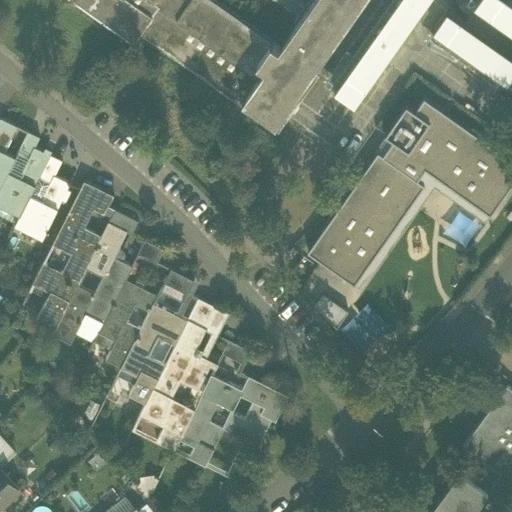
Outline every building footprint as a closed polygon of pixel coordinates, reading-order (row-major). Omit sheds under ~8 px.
[(319,73),(308,65),(280,45),(216,0),(79,0),(134,39),(141,31),(278,129),(319,73)] [(216,0),(280,45),(298,20),(295,18),(307,0),(216,0)] [(308,65),(354,0),(307,0),(295,18),(298,20),(280,45),(308,65)] [(355,103),(428,0),(398,0),(335,89),(355,103)] [(511,2),(509,0),(477,0),(474,5),(511,31),(511,2)] [(511,76),(511,56),(447,10),(433,29),(508,82),(511,76)] [(393,138),(383,152),(378,149),(308,248),(355,281),(355,280),(425,182),(418,177),(425,166),(490,212),(491,213),(511,182),(511,157),(424,95),(415,108),(407,102),(385,132),(386,133),(393,138)] [(0,184),(0,185),(8,169),(16,154),(5,149),(18,124),(1,115),(0,117),(0,184)] [(28,156),(29,157),(35,145),(40,135),(28,129),(17,151),(18,151),(28,156)] [(376,147),(378,149),(383,152),(393,138),(386,133),(376,147)] [(0,185),(0,203),(20,213),(31,192),(40,174),(51,152),(35,145),(29,157),(28,156),(20,174),(8,169),(0,185)] [(16,154),(8,169),(20,174),(28,156),(18,151),(16,154)] [(50,180),(52,180),(55,173),(63,158),(51,152),(40,174),(50,180)] [(485,219),(490,212),(425,166),(418,177),(425,182),(355,280),(362,285),(434,183),(485,219)] [(41,198),(31,192),(20,213),(16,221),(15,223),(43,237),(71,181),(55,173),(52,180),(50,180),(41,198)] [(50,180),(40,174),(31,192),(41,198),(50,180)] [(56,326),(78,282),(87,265),(103,233),(85,225),(94,207),(105,212),(108,205),(109,205),(115,193),(85,179),(53,242),(71,251),(62,269),(44,260),(34,281),(50,290),(47,297),(37,317),(56,326)] [(479,215),(451,197),(436,222),(464,240),(479,215)] [(0,213),(16,221),(20,213),(0,203),(0,213)] [(127,229),(132,232),(139,218),(116,207),(110,220),(127,229)] [(86,310),(104,319),(126,276),(133,263),(114,254),(127,229),(110,220),(103,233),(87,265),(104,273),(95,291),(78,282),(56,326),(54,331),(72,340),(76,331),(86,310)] [(164,248),(145,238),(139,251),(157,261),(164,248)] [(165,279),(188,291),(195,278),(172,266),(165,279)] [(106,357),(122,365),(141,326),(127,319),(136,301),(150,308),(154,300),(158,292),(126,276),(104,319),(99,329),(116,338),(106,357)] [(30,288),(47,297),(50,290),(34,281),(30,288)] [(349,309),(323,291),(315,302),(337,325),(349,309)] [(206,327),(213,330),(224,307),(199,295),(188,316),(207,325),(206,327)] [(129,392),(146,400),(167,360),(163,357),(151,352),(160,334),(171,340),(176,342),(188,317),(154,300),(150,308),(141,326),(122,365),(139,373),(129,392)] [(358,344),(381,325),(364,305),(341,324),(358,344)] [(104,319),(86,310),(76,331),(94,339),(99,329),(104,319)] [(175,447),(183,431),(195,406),(195,405),(172,394),(181,376),(199,385),(210,362),(193,353),(206,327),(207,325),(188,316),(188,317),(176,342),(167,360),(146,400),(133,426),(175,447)] [(171,340),(160,334),(151,352),(163,357),(171,340)] [(223,350),(245,362),(252,349),(229,337),(223,350)] [(204,388),(195,405),(195,406),(183,431),(197,438),(189,454),(205,463),(224,427),(245,438),(245,439),(257,446),(272,417),(276,419),(276,417),(287,395),(288,395),(288,394),(273,386),(249,374),(242,387),(212,371),(204,388)] [(501,471),(511,456),(511,387),(507,384),(463,443),(500,471),(501,471)] [(49,393),(34,404),(44,416),(58,405),(49,393)] [(0,466),(17,451),(0,432),(0,466)] [(251,459),(257,446),(245,439),(238,452),(251,459)] [(227,474),(239,480),(242,476),(251,459),(238,452),(227,474)] [(511,456),(501,471),(500,471),(487,488),(489,489),(493,492),(478,511),(494,511),(511,489),(511,456)] [(474,511),(473,510),(489,489),(487,488),(460,468),(431,507),(410,491),(394,511),(474,511)] [(0,506),(1,508),(18,493),(0,473),(0,506)] [(128,497),(108,511),(129,511),(136,507),(128,497)]
